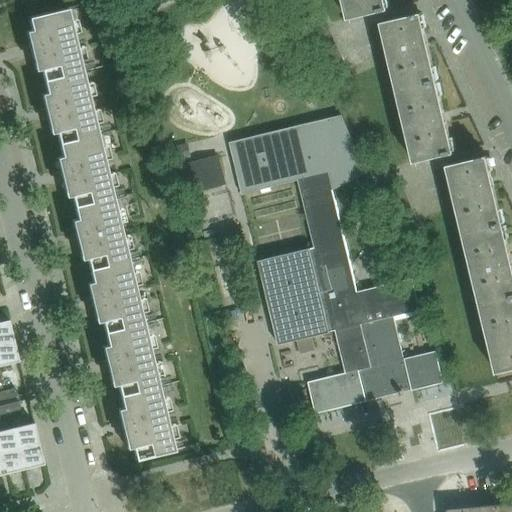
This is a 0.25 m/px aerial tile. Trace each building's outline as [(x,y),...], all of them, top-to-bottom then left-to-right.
[(388,8),(386,0),(344,0),(349,18),(388,8)] [(29,17),(44,80),(83,71),(67,8),(29,17)] [(398,91),(438,82),(421,13),(382,22),(398,91)] [(334,38),(329,27),(307,37),(312,48),(334,38)] [(339,49),(334,38),(312,48),(317,59),(339,49)] [(344,59),(339,49),(317,59),(322,69),(344,59)] [(349,70),(344,59),(322,69),(327,80),(349,70)] [(354,81),(349,70),(327,80),(332,91),(354,81)] [(44,80),(59,143),(98,134),(83,71),(44,80)] [(455,151),(438,82),(398,91),(414,161),(455,151)] [(368,173),(341,115),(229,142),(242,195),(243,195),(243,194),(298,181),(314,248),(310,249),(310,248),(258,261),(278,345),(330,332),(335,330),(345,373),(309,381),(316,412),(400,392),(401,395),(404,394),(404,392),(444,382),(437,350),(405,358),(395,316),(421,310),(413,278),(358,291),(333,189),(368,173)] [(59,143),(75,206),(113,197),(98,134),(59,143)] [(188,143),(177,146),(180,160),(191,157),(188,143)] [(448,164),(464,233),(504,224),(487,155),(448,164)] [(228,185),(220,156),(187,164),(195,194),(228,185)] [(399,181),(394,170),(372,181),(377,192),(399,181)] [(404,192),(399,181),(377,192),(383,203),(404,192)] [(410,203),(404,192),(383,203),(388,214),(410,203)] [(75,206),(90,269),(128,260),(113,197),(75,206)] [(415,214),(410,203),(388,214),(393,225),(415,214)] [(420,225),(415,214),(393,225),(398,235),(420,225)] [(464,233),(481,302),(511,295),(511,258),(504,224),(464,233)] [(90,269),(105,333),(143,323),(128,260),(90,269)] [(511,295),(481,302),(497,372),(511,368),(511,295)] [(8,316),(0,318),(0,362),(18,358),(8,316)] [(105,333),(120,396),(158,386),(143,323),(105,333)] [(15,385),(3,388),(5,396),(16,393),(15,385)] [(120,396),(135,459),(174,450),(158,386),(120,396)] [(18,401),(7,404),(9,412),(20,409),(18,401)] [(7,404),(0,405),(0,414),(9,412),(7,404)] [(33,422),(13,427),(22,469),(43,464),(33,422)] [(13,427),(0,430),(0,463),(3,474),(22,469),(13,427)]
